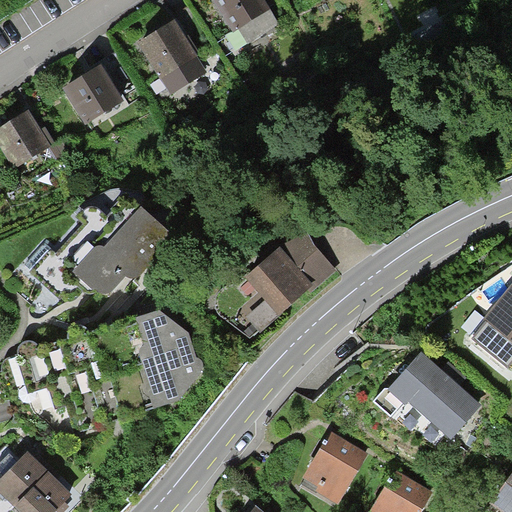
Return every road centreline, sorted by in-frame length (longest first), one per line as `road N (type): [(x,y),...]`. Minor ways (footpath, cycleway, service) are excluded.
road 1 (secondary): [(152,511),(307,330),(402,254),(511,196)]
road 2 (residential): [(0,77),(120,0)]
